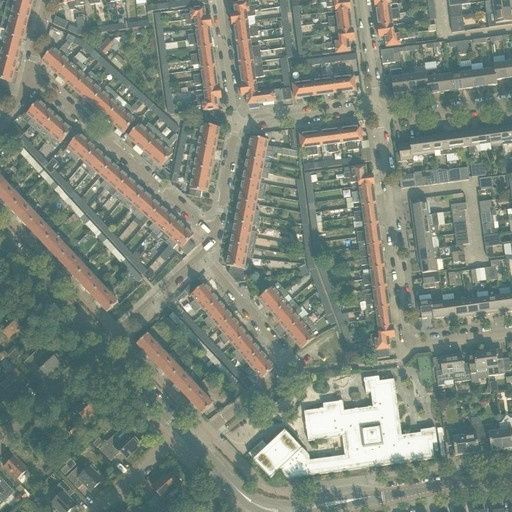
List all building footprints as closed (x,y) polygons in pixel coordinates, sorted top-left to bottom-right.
[(7,0),(7,3),(30,9),(32,0),(7,0)] [(62,0),(63,3),(68,3),(69,11),(75,10),(75,7),(73,0),(62,0)] [(348,0),(343,1),(326,3),(326,8),(334,7),(335,12),(351,10),(349,0),(348,0)] [(500,0),(486,2),(485,2),(486,13),(487,13),(510,10),(508,0),(500,0)] [(243,2),(233,4),(234,13),(234,14),(255,11),(257,11),(256,5),(248,7),(248,2),(243,2)] [(7,3),(6,7),(13,9),(11,15),(27,19),(30,9),(7,3)] [(376,8),(377,17),(399,14),(399,9),(391,10),(390,5),(375,7),(375,8),(376,8)] [(449,7),(450,18),(462,17),(461,5),(449,7)] [(182,16),(183,21),(186,21),(186,20),(205,18),(205,17),(204,7),(194,8),(189,9),(190,15),(182,16)] [(328,18),(328,23),(351,20),(350,11),(351,11),(351,10),(335,12),(336,17),(328,18)] [(511,24),(510,10),(487,13),(489,28),(488,28),(511,24)] [(234,13),(230,14),(231,25),(234,24),(248,23),(247,18),(255,17),(255,11),(234,14),(234,13)] [(377,17),(378,27),(393,25),(392,21),(400,20),(399,14),(377,17)] [(3,19),(1,24),(25,30),(27,19),(11,15),(10,21),(3,19)] [(205,18),(186,20),(186,21),(186,26),(194,24),(195,29),(209,27),(209,28),(211,28),(211,27),(210,17),(210,16),(205,17),(205,18)] [(55,17),(53,24),(64,29),(67,23),(55,17)] [(462,17),(450,18),(451,26),(463,25),(462,17)] [(282,22),(278,22),(279,29),(283,28),(289,27),(288,20),(282,20),(282,22)] [(337,28),(338,32),(352,30),(351,20),(328,23),(329,29),(337,28)] [(248,23),(234,24),(235,35),(257,32),(256,26),(248,27),(248,23)] [(1,24),(0,28),(0,34),(6,36),(22,40),(25,30),(1,24)] [(84,25),(77,26),(77,29),(78,36),(85,35),(85,29),(84,25)] [(378,27),(377,27),(379,37),(379,38),(384,38),(384,37),(402,34),(402,30),(402,29),(393,30),(393,25),(378,27)] [(70,26),(67,31),(77,36),(78,36),(77,29),(70,26)] [(188,36),(188,40),(211,37),(209,28),(209,27),(195,29),(196,35),(188,36)] [(331,39),(331,43),(355,40),(353,31),(352,31),(352,30),(338,32),(338,38),(331,39)] [(235,35),(236,45),(250,43),(250,38),(258,37),(257,32),(235,35)] [(402,34),(384,37),(384,38),(385,39),(386,48),(400,46),(399,41),(408,39),(407,34),(402,34)] [(68,35),(65,40),(66,40),(73,43),(75,38),(68,35)] [(0,40),(0,45),(19,51),(22,40),(6,36),(4,42),(0,40)] [(197,45),(198,49),(212,48),(211,37),(188,40),(189,46),(197,45)] [(73,43),(72,43),(73,44),(79,46),(83,42),(75,38),(73,43)] [(103,47),(100,50),(105,54),(114,45),(110,40),(108,38),(102,45),(103,47)] [(355,40),(331,43),(331,44),(326,44),(327,50),(335,49),(336,54),(350,52),(349,42),(355,41),(355,40)] [(456,43),(457,47),(458,56),(469,54),(467,41),(456,43)] [(53,48),(41,61),(50,68),(66,51),(70,47),(69,46),(66,43),(58,53),(53,48)] [(236,45),(238,55),(260,52),(259,46),(251,47),(250,43),(236,45)] [(0,45),(0,50),(1,51),(0,56),(16,61),(19,51),(0,45)] [(88,46),(84,50),(90,56),(94,51),(88,46)] [(190,56),(191,61),(213,58),(212,48),(198,49),(199,55),(190,56)] [(381,51),(382,65),(395,63),(393,54),(400,53),(399,48),(393,49),(381,51)] [(50,68),(58,76),(69,63),(65,59),(69,54),(66,51),(50,68)] [(94,51),(90,56),(96,61),(100,57),(94,51)] [(238,55),(239,65),(261,62),(260,52),(238,55)] [(117,55),(111,62),(119,70),(125,63),(117,55)] [(0,68),(13,72),(16,61),(0,56),(0,68)] [(69,63),(58,76),(66,83),(82,65),(79,63),(73,58),(69,63)] [(200,65),(201,70),(215,68),(213,58),(191,61),(192,66),(200,65)] [(104,60),(100,65),(106,70),(110,66),(104,60)] [(239,65),(240,75),(263,72),(262,71),(268,71),(267,66),(262,67),(261,62),(239,65)] [(505,63),(494,64),(496,85),(497,85),(496,80),(507,79),(505,63)] [(494,69),(483,70),(485,87),(496,85),(494,64),(493,64),(494,69)] [(82,65),(66,83),(74,90),(85,77),(83,75),(82,74),(86,69),(82,65)] [(110,66),(106,70),(112,76),(116,71),(110,66)] [(471,67),(460,68),(460,74),(462,90),(474,88),(472,72),(471,67)] [(0,68),(0,79),(11,83),(13,72),(0,68)] [(193,76),(194,81),(216,78),(215,68),(201,70),(201,75),(193,76)] [(425,71),(426,73),(428,94),(439,93),(438,77),(437,69),(425,71)] [(483,70),(472,72),(474,88),(485,87),(483,70)] [(239,85),(240,85),(256,83),(255,78),(263,77),(263,72),(240,75),(242,85),(239,85)] [(414,75),(416,91),(427,90),(428,94),(426,73),(414,75)] [(339,79),(333,80),(335,94),(344,93),(345,93),(344,83),(343,74),(340,75),(338,75),(339,79)] [(345,74),(343,74),(344,83),(345,93),(355,92),(353,77),(347,78),(347,74),(345,74)] [(460,74),(449,75),(451,91),(462,90),(460,74)] [(120,75),(116,79),(122,85),(126,80),(120,75)] [(405,92),(416,91),(414,75),(403,76),(405,92)] [(449,75),(438,77),(439,93),(451,91),(449,75)] [(74,90),(82,97),(98,79),(94,76),(90,81),(85,77),(74,90)] [(324,77),(322,77),(325,95),(335,94),(333,80),(328,80),(327,76),(325,77),(324,77)] [(393,94),(405,92),(403,76),(391,78),(393,94)] [(318,81),(313,82),(315,97),(325,95),(322,77),(319,77),(318,77),(318,81)] [(203,86),(203,90),(220,88),(219,87),(217,88),(216,78),(194,81),(195,87),(203,86)] [(82,97),(90,104),(102,92),(98,88),(102,83),(98,79),(82,97)] [(298,84),(292,85),(294,99),(305,98),(302,79),(298,80),(298,84)] [(306,79),(302,79),(305,98),(315,97),(313,82),(307,83),(306,79)] [(126,80),(122,85),(128,90),(132,86),(126,80)] [(264,87),(256,88),(256,83),(240,85),(241,96),(243,95),(246,95),(265,92),(264,87)] [(193,101),(193,102),(221,98),(220,88),(203,90),(204,95),(196,96),(196,101),(193,101)] [(136,89),(132,94),(138,99),(142,95),(136,89)] [(265,92),(246,95),(247,105),(250,105),(291,99),(289,89),(284,90),(274,91),(265,92)] [(90,104),(99,112),(115,93),(111,90),(106,96),(102,92),(90,104)] [(115,93),(99,112),(107,119),(118,106),(123,101),(118,97),(118,96),(115,93)] [(138,99),(149,109),(153,104),(142,95),(138,99)] [(221,98),(193,102),(194,107),(202,106),(203,111),(218,109),(216,99),(221,98)] [(27,123),(30,127),(31,126),(47,108),(38,101),(27,114),(32,118),(27,123)] [(118,106),(107,119),(115,126),(131,108),(128,106),(127,105),(123,110),(122,110),(118,106)] [(31,126),(30,127),(33,129),(34,129),(38,124),(43,128),(55,115),(47,108),(31,126)] [(131,108),(115,126),(123,133),(130,126),(134,121),(131,118),(130,117),(135,111),(131,108)] [(158,109),(154,114),(160,119),(164,114),(158,109)] [(164,114),(160,119),(166,124),(170,120),(164,114)] [(43,137),(43,138),(47,141),(63,123),(55,115),(43,128),(48,132),(43,137)] [(47,141),(51,145),(51,144),(56,139),(60,143),(65,138),(71,130),(63,123),(47,141)] [(128,137),(136,145),(152,127),(148,123),(144,128),(139,124),(128,137)] [(174,123),(170,128),(176,133),(180,128),(174,123)] [(194,130),(193,135),(217,139),(219,128),(209,126),(202,125),(201,131),(194,130)] [(18,139),(21,137),(24,134),(19,129),(16,126),(11,131),(18,139)] [(136,145),(145,152),(156,139),(151,135),(156,130),(152,127),(136,145)] [(360,127),(350,129),(353,151),(358,150),(357,142),(362,142),(360,127)] [(511,127),(500,129),(502,145),(511,143),(511,131),(511,130),(511,127)] [(488,128),(477,129),(479,146),(490,144),(491,147),(491,146),(488,128)] [(489,128),(488,128),(491,146),(502,145),(500,129),(489,130),(489,128)] [(350,129),(340,130),(341,144),(346,144),(347,152),(353,151),(350,129)] [(477,129),(466,131),(468,147),(469,154),(475,153),(474,146),(479,146),(477,129)] [(340,130),(329,131),(332,154),(338,153),(336,145),(341,144),(340,130)] [(329,131),(319,133),(321,147),(326,146),(327,154),(332,154),(329,131)] [(466,131),(454,133),(457,149),(468,147),(466,131)] [(319,133),(309,134),(312,156),(318,156),(317,147),(321,147),(319,133)] [(454,133),(443,134),(446,155),(457,153),(457,149),(454,133)] [(68,156),(72,159),(87,142),(79,134),(68,147),(72,151),(68,156)] [(312,156),(309,134),(299,135),(301,149),(306,149),(307,157),(312,156)] [(443,134),(432,136),(434,154),(435,154),(434,152),(440,151),(440,156),(446,155),(443,134)] [(193,135),(192,140),(199,141),(198,142),(198,146),(215,149),(217,139),(193,135)] [(168,142),(153,160),(161,167),(167,159),(172,154),(168,150),(177,140),(178,139),(174,136),(173,136),(168,142)] [(432,138),(421,139),(423,156),(434,154),(432,136),(432,138)] [(250,138),(248,148),(265,152),(273,153),(274,148),(266,147),(267,144),(267,141),(250,138)] [(25,139),(21,142),(26,148),(30,144),(25,139)] [(145,152),(153,160),(168,142),(165,139),(160,143),(156,139),(145,152)] [(421,139),(410,141),(410,143),(412,157),(423,156),(421,139)] [(17,150),(21,146),(15,141),(12,144),(17,150)] [(72,159),(71,160),(75,164),(80,158),(84,162),(96,149),(87,142),(72,159)] [(399,153),(396,154),(397,163),(401,162),(401,161),(405,160),(408,165),(413,165),(412,157),(410,143),(407,144),(398,145),(399,153)] [(30,144),(26,148),(32,154),(36,150),(30,144)] [(23,156),(26,152),(21,146),(17,150),(23,156)] [(190,151),(189,156),(190,156),(213,160),(215,149),(198,146),(197,152),(196,152),(191,151),(190,151)] [(248,148),(246,159),(263,162),(264,157),(272,158),(273,153),(265,152),(248,148)] [(274,148),(273,153),(277,154),(282,155),(285,156),(287,156),(297,158),(296,152),(274,148)] [(85,162),(80,168),(87,174),(88,173),(104,156),(96,149),(84,162),(85,162)] [(360,158),(354,158),(354,164),(371,162),(369,149),(359,150),(360,158)] [(32,158),(26,152),(23,156),(28,162),(32,158)] [(39,154),(35,158),(42,165),(46,161),(39,154)] [(88,173),(87,174),(92,178),(96,173),(100,176),(112,163),(104,156),(88,173)] [(189,156),(188,161),(189,161),(195,162),(193,168),(210,171),(213,160),(190,156),(189,156)] [(33,167),(37,164),(32,158),(28,162),(33,167)] [(45,169),(54,179),(58,174),(54,169),(59,164),(53,159),(45,169)] [(246,159),(244,170),(268,174),(268,173),(269,173),(270,170),(270,169),(262,167),(263,162),(246,159)] [(101,185),(100,185),(104,189),(104,188),(120,170),(112,163),(100,176),(105,180),(101,185)] [(39,173),(42,170),(37,164),(33,167),(39,173)] [(480,170),(485,170),(484,164),(471,166),(473,178),(481,176),(480,170)] [(344,174),(344,179),(349,179),(350,178),(366,176),(365,166),(355,167),(351,167),(344,168),(344,174)] [(186,172),(185,177),(186,177),(208,182),(210,171),(193,168),(192,174),(187,173),(186,172)] [(468,168),(460,169),(461,182),(469,180),(469,178),(468,168)] [(460,169),(448,171),(450,181),(450,183),(461,182),(460,169)] [(44,179),(47,176),(42,170),(39,173),(44,179)] [(104,188),(104,189),(112,196),(113,195),(117,191),(128,178),(120,170),(104,188)] [(244,170),(242,180),(259,184),(260,178),(267,179),(268,174),(244,170)] [(441,170),(437,170),(437,172),(438,185),(446,184),(446,183),(450,183),(450,181),(448,171),(446,171),(446,170),(441,171),(441,170)] [(430,171),(425,172),(425,173),(427,186),(438,185),(437,172),(430,173),(430,171)] [(421,174),(414,175),(416,188),(427,186),(425,173),(425,172),(421,172),(421,174)] [(350,178),(349,179),(350,184),(351,184),(357,183),(358,183),(358,187),(374,185),(372,175),(366,176),(350,178)] [(416,188),(414,175),(399,177),(401,190),(416,188)] [(49,185),(53,181),(47,176),(44,179),(49,185)] [(60,177),(56,181),(62,187),(66,182),(60,177)] [(185,177),(184,182),(185,182),(191,183),(189,190),(190,190),(193,190),(201,192),(202,192),(206,193),(208,182),(186,177),(185,177)] [(117,199),(116,200),(120,203),(121,202),(136,185),(128,178),(117,191),(121,195),(117,199)] [(491,178),(479,179),(481,191),(487,190),(493,189),(492,185),(491,178)] [(242,180),(240,191),(264,196),(265,190),(258,189),(259,184),(242,180)] [(54,190),(58,187),(53,181),(49,185),(54,190)] [(66,182),(62,187),(67,193),(71,189),(68,184),(67,183),(66,182)] [(10,210),(21,200),(5,183),(0,187),(0,202),(2,205),(4,203),(10,210)] [(121,202),(120,203),(124,207),(124,206),(128,201),(133,205),(144,192),(136,185),(121,202)] [(359,192),(351,193),(352,198),(374,195),(373,186),(374,186),(374,185),(358,187),(359,192)] [(60,196),(63,193),(58,187),(54,190),(60,196)] [(190,190),(189,197),(200,199),(202,192),(201,192),(193,190),(190,190)] [(240,191),(238,202),(255,205),(256,199),(263,200),(264,196),(240,191)] [(75,192),(71,197),(76,203),(81,198),(75,192)] [(133,213),(132,214),(136,218),(137,217),(152,199),(144,192),(133,205),(137,209),(133,213)] [(65,202),(69,199),(63,193),(60,196),(65,202)] [(374,195),(352,198),(353,204),(360,203),(361,207),(375,205),(374,195)] [(81,198),(76,203),(82,209),(86,205),(81,198)] [(410,201),(412,218),(428,215),(426,198),(410,201)] [(70,208),(74,204),(69,199),(65,202),(70,208)] [(137,217),(136,218),(140,221),(141,220),(145,216),(149,219),(161,206),(152,199),(137,217)] [(26,227),(37,217),(21,200),(10,210),(17,217),(15,219),(19,223),(21,222),(26,227)] [(491,201),(479,202),(480,214),(490,213),(491,212),(496,212),(495,207),(492,208),(491,201)] [(238,202),(236,213),(258,217),(259,212),(254,210),(255,205),(238,202)] [(465,203),(451,205),(451,208),(452,212),(458,212),(463,211),(466,210),(465,203)] [(76,213),(79,210),(74,204),(70,208),(76,213)] [(361,212),(354,213),(355,218),(377,215),(375,205),(361,207),(361,212)] [(149,228),(149,229),(153,232),(169,214),(161,206),(149,219),(153,223),(149,228)] [(90,208),(86,213),(91,219),(95,215),(90,208)] [(81,219),(84,216),(79,210),(76,213),(81,219)] [(463,211),(458,212),(458,216),(452,217),(453,223),(465,222),(463,211)] [(490,213),(480,214),(482,225),(494,223),(493,217),(496,216),(496,212),(491,212),(490,213)] [(236,213),(234,223),(251,226),(252,220),(258,221),(258,217),(236,213)] [(153,232),(149,236),(158,243),(161,239),(177,221),(169,214),(153,232)] [(412,218),(414,229),(437,226),(438,226),(437,214),(428,215),(412,218)] [(95,215),(91,219),(97,226),(101,221),(95,215)] [(377,215),(355,218),(355,224),(363,223),(364,227),(378,225),(377,215)] [(86,225),(90,222),(84,216),(81,219),(86,225)] [(42,244),(53,234),(37,217),(26,227),(32,233),(30,235),(34,239),(36,238),(42,244)] [(177,221),(161,239),(169,246),(185,228),(177,221)] [(91,231),(95,227),(90,222),(86,225),(91,231)] [(465,222),(453,223),(454,230),(454,231),(455,235),(460,234),(461,234),(467,233),(465,222)] [(234,223),(232,234),(256,238),(257,233),(250,231),(251,226),(234,223)] [(494,223),(482,225),(483,236),(493,235),(499,234),(498,230),(495,230),(494,223)] [(105,224),(100,229),(106,236),(110,231),(105,224)] [(364,232),(357,233),(357,238),(379,235),(378,225),(364,227),(364,232)] [(414,229),(415,240),(431,238),(437,237),(439,237),(437,226),(414,229)] [(97,236),(100,233),(95,227),(91,231),(97,236)] [(169,246),(173,250),(173,249),(177,244),(182,248),(180,250),(187,256),(196,247),(189,241),(193,235),(185,228),(169,246)] [(110,231),(106,236),(111,242),(116,237),(110,231)] [(102,242),(105,239),(100,233),(97,236),(102,242)] [(285,233),(284,240),(293,242),(294,235),(285,233)] [(460,234),(455,235),(455,239),(456,246),(463,245),(468,245),(467,233),(461,234),(460,234)] [(58,262),(69,251),(53,234),(42,244),(49,251),(47,253),(51,257),(53,256),(58,262)] [(232,234),(230,245),(247,248),(248,241),(255,243),(256,238),(232,234)] [(493,235),(483,236),(485,248),(492,247),(500,246),(499,239),(499,234),(493,235)] [(379,235),(357,238),(359,248),(380,245),(379,235)] [(415,240),(417,252),(433,249),(431,238),(415,240)] [(107,248),(111,245),(105,239),(102,242),(107,248)] [(119,241),(115,246),(121,252),(125,247),(119,241)] [(503,245),(505,257),(511,256),(510,244),(503,245)] [(112,254),(116,251),(111,245),(107,248),(112,254)] [(230,245),(228,255),(245,258),(252,259),(253,254),(246,253),(247,248),(230,245)] [(359,248),(358,248),(360,260),(382,257),(380,245),(359,248)] [(456,246),(451,247),(452,254),(457,253),(458,253),(464,252),(463,245),(456,246)] [(160,256),(166,262),(175,252),(173,250),(169,246),(160,256)] [(125,247),(121,252),(126,258),(131,253),(125,247)] [(433,249),(417,252),(418,263),(421,262),(437,260),(441,260),(439,248),(433,249)] [(74,279),(85,268),(69,251),(58,262),(64,267),(62,269),(66,273),(68,272),(74,279)] [(118,260),(121,256),(116,251),(112,254),(118,260)] [(132,255),(128,260),(135,268),(140,263),(143,259),(135,251),(135,252),(134,252),(132,255)] [(273,254),(274,261),(267,261),(267,267),(286,267),(286,253),(273,254)] [(245,258),(228,255),(226,266),(243,269),(244,262),(251,264),(252,259),(245,258)] [(123,265),(127,262),(121,256),(118,260),(123,265)] [(360,260),(361,267),(369,266),(369,270),(383,268),(382,257),(360,260)] [(437,260),(421,262),(422,274),(432,273),(438,272),(438,271),(437,261),(437,260)] [(128,271),(132,268),(127,262),(123,265),(128,271)] [(140,263),(135,268),(141,274),(146,269),(140,263)] [(305,265),(298,268),(301,273),(307,270),(305,265)] [(323,265),(317,265),(321,275),(326,273),(323,265)] [(491,268),(484,269),(485,281),(497,280),(495,267),(491,268)] [(90,296),(101,286),(85,268),(74,279),(81,286),(79,287),(83,292),(85,290),(90,296)] [(134,277),(137,274),(132,268),(128,271),(134,277)] [(370,275),(362,276),(363,281),(385,278),(383,268),(369,270),(370,275)] [(307,270),(301,273),(303,278),(310,275),(307,270)] [(150,272),(146,277),(151,281),(155,277),(150,272)] [(432,273),(422,274),(423,279),(434,278),(435,283),(440,282),(438,272),(432,273)] [(139,283),(142,279),(137,274),(134,277),(139,283)] [(328,278),(322,280),(325,287),(331,285),(328,278)] [(385,278),(363,281),(364,286),(371,285),(372,290),(386,288),(385,278)] [(190,304),(193,308),(211,293),(204,284),(202,286),(197,279),(184,291),(189,297),(191,295),(195,300),(190,304)] [(319,279),(314,282),(317,290),(322,287),(319,279)] [(331,285),(325,287),(328,294),(333,292),(331,285)] [(118,303),(101,286),(90,296),(96,302),(94,303),(98,307),(100,305),(107,313),(107,312),(111,308),(111,309),(113,307),(113,306),(116,303),(117,304),(118,303)] [(259,298),(266,307),(280,296),(284,292),(281,288),(276,292),(272,287),(259,298)] [(365,296),(365,301),(387,298),(386,288),(372,290),(373,295),(365,296)] [(510,288),(499,290),(499,296),(501,304),(502,312),(511,311),(511,301),(511,295),(510,295),(510,292),(510,288)] [(266,307),(273,315),(286,304),(283,300),(287,296),(284,292),(280,296),(266,307)] [(324,292),(319,295),(322,303),(327,301),(324,292)] [(201,307),(205,312),(218,301),(211,293),(193,308),(196,312),(201,307)] [(465,295),(465,298),(468,317),(479,315),(477,299),(476,293),(465,295)] [(430,295),(419,297),(422,318),(433,317),(431,303),(432,303),(431,301),(430,295)] [(499,296),(488,298),(490,314),(502,312),(499,296)] [(335,297),(330,299),(332,307),(338,304),(335,297)] [(365,301),(367,311),(389,308),(387,298),(365,301)] [(454,300),(456,316),(456,319),(468,317),(465,298),(454,300)] [(488,298),(477,299),(479,315),(490,314),(488,298)] [(445,318),(456,316),(454,300),(443,302),(445,318)] [(204,321),(207,325),(225,309),(218,301),(205,312),(209,317),(204,321)] [(327,301),(322,303),(325,311),(330,309),(327,301)] [(431,303),(433,317),(433,319),(445,318),(443,302),(432,303),(431,303)] [(273,315),(280,324),(299,308),(296,305),(290,309),(286,304),(273,315)] [(338,304),(332,307),(335,314),(340,312),(338,304)] [(178,306),(173,310),(179,316),(184,312),(178,306)] [(299,308),(280,324),(287,332),(300,321),(308,315),(302,307),(299,309),(299,308)] [(389,308),(367,311),(367,315),(368,315),(368,321),(369,321),(390,318),(389,308)] [(215,324),(219,329),(232,318),(225,309),(207,325),(210,328),(215,324)] [(11,315),(4,322),(0,325),(0,329),(8,338),(21,326),(11,315)] [(187,316),(183,320),(188,326),(193,322),(187,316)] [(333,316),(327,318),(330,325),(336,323),(333,316)] [(173,321),(178,326),(182,323),(176,317),(173,321)] [(342,317),(337,319),(339,326),(345,324),(342,317)] [(218,338),(221,341),(239,326),(232,318),(219,329),(223,333),(218,338)] [(369,321),(368,321),(369,326),(377,325),(377,330),(393,328),(393,326),(391,327),(390,318),(369,321)] [(287,332),(294,340),(313,325),(310,321),(304,326),(300,321),(287,332)] [(193,322),(188,326),(194,332),(199,328),(193,322)] [(178,326),(184,332),(187,329),(182,323),(178,326)] [(345,324),(339,326),(343,335),(348,334),(345,324)] [(313,325),(294,340),(301,349),(314,338),(310,333),(316,329),(313,325)] [(229,341),(233,345),(246,334),(239,326),(221,341),(224,345),(229,341)] [(378,334),(370,335),(371,341),(372,341),(389,339),(395,338),(393,328),(377,330),(378,334)] [(193,335),(187,329),(184,332),(189,338),(193,335)] [(202,332),(197,336),(203,342),(208,338),(202,332)] [(154,363),(165,353),(148,334),(147,335),(148,335),(143,339),(141,340),(142,341),(137,345),(137,344),(136,345),(154,363)] [(235,358),(240,354),(253,343),(246,334),(233,345),(237,350),(232,355),(235,358)] [(189,338),(195,344),(198,341),(193,335),(189,338)] [(350,336),(344,338),(346,345),(352,343),(350,336)] [(208,338),(203,342),(209,348),(213,344),(208,338)] [(371,341),(366,341),(367,347),(375,346),(375,350),(372,351),(373,360),(389,358),(388,349),(390,349),(389,339),(372,341),(371,341)] [(204,347),(198,341),(195,344),(200,350),(204,347)] [(240,354),(235,358),(238,362),(243,358),(247,362),(260,351),(253,343),(240,354)] [(352,343),(346,345),(350,353),(355,351),(352,343)] [(209,352),(204,347),(200,350),(206,356),(209,352)] [(217,348),(212,352),(218,358),(223,354),(217,348)] [(15,350),(8,357),(12,360),(14,362),(21,355),(15,350)] [(474,353),(473,353),(474,356),(468,357),(469,364),(471,379),(488,377),(485,352),(484,352),(483,350),(474,351),(474,353)] [(495,350),(485,352),(488,377),(505,374),(505,372),(503,359),(497,360),(496,350),(495,350)] [(245,371),(248,375),(267,359),(260,351),(247,362),(251,367),(245,371)] [(47,375),(59,364),(58,363),(60,361),(55,355),(53,357),(48,352),(40,360),(35,354),(24,363),(35,374),(40,370),(41,371),(46,376),(47,375)] [(206,356),(211,361),(215,358),(209,352),(206,356)] [(170,380),(181,370),(165,353),(154,363),(170,380)] [(223,354),(218,358),(224,364),(228,360),(223,354)] [(471,381),(471,379),(469,364),(463,365),(462,355),(451,356),(454,380),(455,383),(471,381)] [(454,380),(451,356),(440,358),(441,368),(435,368),(438,386),(445,386),(444,382),(445,382),(453,381),(454,380)] [(211,361),(217,367),(220,364),(215,358),(211,361)] [(267,359),(248,375),(251,378),(257,374),(261,379),(274,368),(267,359)] [(1,366),(9,375),(15,370),(6,360),(1,366)] [(226,370),(220,364),(217,367),(222,373),(226,370)] [(232,364),(227,368),(233,374),(238,370),(232,364)] [(186,397),(197,387),(181,370),(170,380),(186,397)] [(222,373),(228,379),(231,376),(226,370),(222,373)] [(238,370),(233,374),(238,379),(243,375),(238,370)] [(21,399),(22,398),(18,393),(16,391),(21,387),(11,375),(1,385),(6,391),(0,396),(0,400),(3,404),(0,406),(5,411),(8,409),(9,410),(21,399)] [(228,379),(233,385),(237,382),(231,376),(228,379)] [(247,377),(241,382),(248,390),(254,385),(247,377)] [(262,441),(248,454),(254,460),(253,460),(270,479),(279,471),(286,479),(344,471),(361,469),(361,464),(367,463),(375,462),(376,467),(434,459),(432,444),(437,444),(436,434),(435,428),(420,430),(420,433),(402,436),(395,389),(394,379),(380,381),(379,377),(364,379),(366,394),(370,393),(372,407),(344,411),(344,408),(343,401),(322,404),(323,409),(304,411),(305,421),(308,441),(342,437),(344,451),(344,456),(310,461),(309,456),(302,448),(302,449),(294,441),(292,438),(285,431),(268,447),(262,441)] [(213,404),(197,387),(186,397),(202,414),(202,413),(206,409),(206,410),(208,408),(207,408),(212,404),(213,404)] [(74,409),(81,416),(85,420),(98,408),(87,397),(74,409)] [(221,400),(220,403),(222,406),(226,406),(228,404),(229,401),(227,398),(224,398),(221,400)] [(479,417),(470,418),(471,426),(480,425),(479,417)] [(501,423),(499,424),(500,431),(503,450),(511,448),(511,418),(510,419),(510,423),(509,423),(504,420),(501,423)] [(489,425),(481,426),(483,439),(489,438),(491,451),(503,450),(500,431),(494,432),(494,429),(489,425)] [(74,426),(67,432),(70,435),(76,429),(74,426)] [(471,435),(465,436),(467,454),(479,453),(477,439),(483,439),(481,426),(474,427),(470,432),(471,435)] [(289,428),(285,431),(292,438),(294,441),(297,437),(289,428)] [(467,454),(465,436),(459,437),(458,434),(453,430),(446,431),(447,443),(454,443),(455,456),(467,454)] [(137,445),(139,443),(135,438),(132,440),(128,435),(120,442),(114,436),(100,450),(111,461),(119,453),(126,459),(139,447),(137,445)] [(97,448),(102,443),(99,439),(93,444),(97,448)] [(4,467),(11,475),(21,486),(32,475),(15,457),(4,467)] [(67,465),(61,471),(65,475),(71,469),(67,465)] [(49,467),(43,472),(48,476),(53,471),(49,467)] [(101,479),(103,477),(98,472),(96,474),(90,468),(83,474),(78,468),(68,478),(78,489),(83,484),(91,492),(102,481),(101,479)] [(172,482),(174,480),(169,475),(167,477),(166,475),(152,488),(158,494),(153,499),(163,510),(174,501),(168,495),(176,487),(172,482)] [(0,505),(3,502),(14,493),(3,482),(0,484),(0,505)] [(76,506),(74,505),(68,498),(73,493),(63,482),(53,492),(58,498),(52,504),(58,510),(55,511),(69,511),(71,511),(76,506)] [(23,492),(20,495),(25,501),(28,498),(23,492)]
